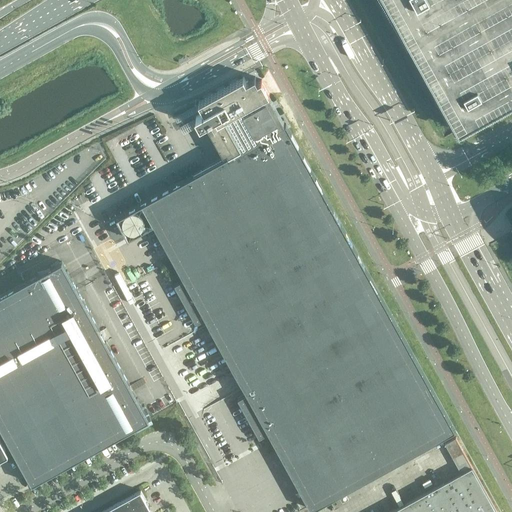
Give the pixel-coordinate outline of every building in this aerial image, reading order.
[(511,0),(388,0),(459,128),(511,99),(511,0)] [(229,155),(116,217),(128,238),(154,224),(174,260),(175,263),(183,277),(184,279),(174,284),(196,323),(205,318),(208,323),(244,387),(247,393),(238,398),(259,437),(269,432),(269,434),(272,437),(278,449),(287,466),(310,507),(311,509),(455,429),(289,129),(286,124),(285,124),(268,94),(269,94),(270,94),(262,79),(258,81),(255,76),(246,82),(244,77),(199,102),(199,103),(204,112),(203,113),(202,113),(195,117),(201,126),(208,122),(207,122),(210,121),(212,125),(208,127),(223,155),(227,153),(229,155)] [(149,419),(106,341),(62,261),(0,295),(0,424),(32,483),(149,419)] [(178,272),(173,264),(169,266),(174,274),(178,272)] [(497,511),(456,437),(445,443),(461,472),(388,511),(497,511)] [(8,454),(0,439),(0,459),(8,455),(8,454)] [(152,511),(141,490),(140,490),(100,511),(152,511)]
